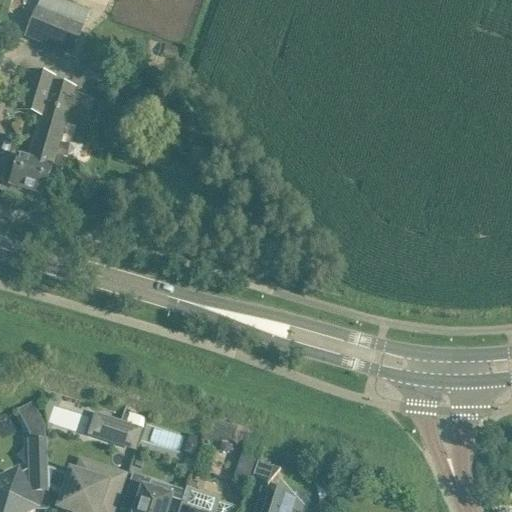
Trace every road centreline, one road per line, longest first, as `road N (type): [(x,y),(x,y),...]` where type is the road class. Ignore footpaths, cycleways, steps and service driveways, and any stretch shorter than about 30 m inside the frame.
road 1 (secondary): [(173,297),(283,345),(424,381)]
road 2 (secondary): [(426,355),(173,297)]
road 3 (secondary): [(173,297),(0,247)]
